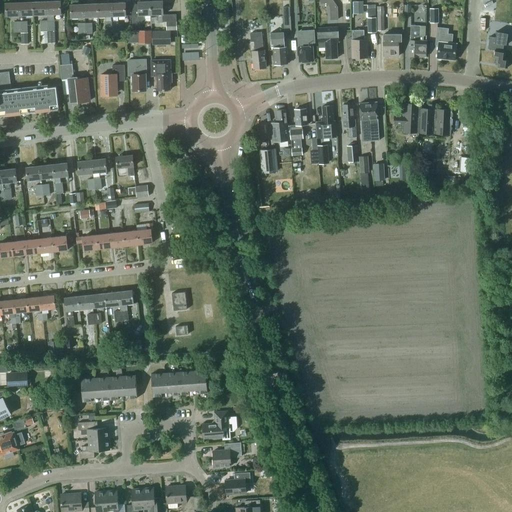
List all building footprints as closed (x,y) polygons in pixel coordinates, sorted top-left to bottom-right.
[(364,0),(354,0),(354,10),(365,9),(364,0)] [(47,1),(33,2),(34,15),(47,15),(47,1)] [(60,1),(47,1),(47,15),(48,21),(54,21),(54,14),(61,14),(60,1)] [(140,23),(144,22),(145,22),(144,14),(150,14),(150,1),(138,2),(139,15),(132,15),(133,26),(140,26),(140,23)] [(150,1),(150,14),(157,14),(157,22),(162,22),(162,14),(163,14),(163,1),(150,1)] [(6,16),(20,16),(20,2),(6,3),(6,16)] [(33,2),(20,2),(20,16),(34,15),(33,2)] [(112,3),(112,16),(126,16),(125,2),(112,3)] [(85,17),(99,17),(98,3),(85,4),(85,17)] [(112,3),(98,3),(99,17),(112,16),(112,3)] [(71,18),(85,17),(85,4),(71,4),(71,18)] [(439,8),(431,8),(431,22),(439,22),(439,8)] [(488,30),(501,30),(501,15),(488,15),(488,30)] [(176,22),(166,22),(166,30),(176,30),(176,22)] [(410,55),(419,56),(419,55),(425,55),(426,40),(420,40),(420,25),(411,25),(410,55)] [(338,57),(337,40),(334,41),(334,37),(338,36),(338,26),(318,27),(319,47),(325,47),(326,58),(338,57)] [(437,27),(436,41),(439,41),(439,46),(438,58),(455,59),(457,43),(452,42),(453,33),(448,33),(448,28),(437,27)] [(353,57),(368,56),(368,48),(369,46),(369,41),(367,40),(367,39),(365,39),(364,29),(353,29),(353,39),(352,39),(353,57)] [(314,30),(297,31),(298,54),(300,54),(300,60),(313,60),(312,43),(315,42),(314,30)] [(150,31),(140,31),(140,43),(150,42),(150,31)] [(170,31),(152,32),(153,44),(171,43),(170,31)] [(286,46),(285,46),(284,31),(271,32),(272,43),(273,43),(275,64),(276,64),(276,65),(282,65),(282,63),(287,63),(287,53),(288,53),(288,48),(287,48),(286,46)] [(263,49),(262,40),(261,32),(250,33),(251,41),(254,40),(255,50),(252,50),(254,67),(266,66),(265,49),(263,49)] [(399,55),(399,41),(401,41),(401,34),(390,34),(391,39),(383,39),(384,55),(399,55)] [(507,67),(508,58),(505,57),(506,50),(503,50),(504,40),(498,39),(496,49),(495,49),(494,57),(496,57),(495,64),(498,64),(497,66),(507,67)] [(88,55),(91,48),(85,46),(82,52),(88,55)] [(184,57),(200,57),(200,49),(184,49),(184,57)] [(79,102),(90,101),(87,78),(77,79),(77,78),(74,78),(72,64),(70,64),(69,54),(61,55),(62,65),(60,65),(62,80),(69,79),(71,102),(79,101),(79,102)] [(146,59),(128,60),(129,76),(129,75),(133,75),(133,91),(146,90),(145,75),(146,75),(146,59)] [(157,74),(158,90),(170,89),(170,82),(172,82),(172,73),(171,73),(170,60),(151,60),(152,72),(158,71),(158,74),(157,74)] [(125,81),(125,64),(112,65),(113,74),(101,75),(101,86),(103,86),(103,93),(104,93),(104,95),(113,95),(113,93),(116,93),(115,81),(125,81)] [(0,115),(59,109),(56,86),(11,92),(9,71),(0,72),(0,115)] [(371,142),(369,103),(360,104),(362,132),(363,132),(363,142),(371,142)] [(369,103),(371,142),(380,141),(377,103),(369,103)] [(450,134),(452,110),(421,109),(421,104),(404,104),(404,115),(396,115),(395,125),(403,125),(403,132),(450,134)] [(344,126),(348,125),(349,138),(357,137),(355,120),(354,120),(353,105),(343,105),(344,114),(343,114),(344,126)] [(331,106),(322,107),(323,118),(322,118),(322,122),(316,123),(318,139),(337,137),(336,123),(334,123),(333,114),(332,114),(331,106)] [(293,156),(302,155),(301,138),(303,138),(302,126),(308,125),(307,109),(295,110),(297,126),(290,126),(293,156)] [(289,141),(286,110),(278,111),(278,119),(277,119),(277,123),(272,124),(274,142),(289,141)] [(328,145),(317,145),(318,150),(319,163),(319,164),(329,164),(328,145)] [(357,145),(348,146),(349,161),(358,160),(357,145)] [(275,149),(261,150),(263,172),(277,171),(275,149)] [(116,157),(117,168),(128,167),(129,175),(134,174),(134,166),(134,165),(133,155),(116,157)] [(366,156),(359,157),(360,173),(361,173),(362,173),(368,172),(366,156)] [(472,158),(461,157),(460,171),(471,172),(472,158)] [(106,158),(92,160),(93,173),(94,178),(100,177),(99,172),(107,171),(106,158)] [(80,174),(93,173),(92,160),(78,161),(80,174)] [(67,162),(53,164),(55,177),(56,182),(61,182),(60,176),(69,175),(67,162)] [(53,164),(40,165),(42,178),(55,177),(53,164)] [(28,180),(42,178),(40,165),(26,167),(28,180)] [(383,165),(374,165),(375,181),(384,181),(383,165)] [(4,189),(5,199),(12,199),(10,182),(17,181),(15,168),(2,170),(3,183),(4,183),(5,189),(4,189)] [(44,194),(42,184),(35,185),(36,195),(44,194)] [(149,196),(148,184),(135,186),(136,198),(149,196)] [(340,191),(332,191),(333,203),(341,202),(340,191)] [(85,202),(83,192),(76,193),(78,203),(85,202)] [(118,208),(116,200),(106,201),(107,209),(118,208)] [(149,211),(148,203),(134,204),(135,213),(149,211)] [(89,210),(80,211),(81,218),(90,217),(89,210)] [(23,224),(22,214),(15,214),(16,225),(23,224)] [(147,224),(148,229),(144,229),(137,230),(139,244),(152,243),(151,231),(153,231),(152,224),(147,224)] [(124,232),(126,246),(139,244),(137,230),(124,232)] [(110,233),(112,247),(126,246),(124,232),(110,233)] [(112,247),(110,233),(97,235),(99,249),(112,247)] [(99,249),(97,235),(83,236),(83,237),(77,237),(77,242),(83,242),(84,250),(99,249)] [(66,236),(53,237),(54,251),(68,250),(67,241),(73,241),(72,236),(66,236)] [(53,237),(39,239),(41,252),(54,251),(53,237)] [(27,254),(41,252),(39,239),(26,240),(27,254)] [(14,255),(27,254),(26,240),(12,242),(14,255)] [(0,256),(14,255),(12,242),(0,243),(0,256)] [(122,321),(128,320),(128,310),(127,304),(134,303),(132,290),(119,291),(121,304),(120,304),(120,311),(121,311),(122,321)] [(119,291),(107,293),(108,306),(120,304),(121,304),(119,291)] [(174,310),(187,309),(185,291),(172,292),(174,310)] [(107,293),(94,294),(96,307),(108,306),(107,293)] [(94,294),(82,296),(83,309),(96,307),(94,294)] [(42,309),(42,313),(43,320),(47,319),(47,314),(49,314),(48,309),(56,308),(54,295),(40,296),(42,309)] [(40,296),(27,298),(28,311),(42,309),(40,296)] [(65,298),(68,320),(68,327),(75,326),(74,316),(73,310),(83,309),(82,296),(65,298)] [(27,298),(14,299),(15,312),(28,311),(27,298)] [(15,312),(14,299),(0,301),(2,314),(9,313),(10,317),(11,317),(11,324),(16,323),(15,316),(15,312)] [(176,326),(177,334),(189,333),(188,324),(176,326)] [(74,347),(73,336),(65,336),(66,348),(74,347)] [(63,340),(54,341),(55,354),(64,353),(63,340)] [(208,393),(206,370),(179,371),(180,395),(208,393)] [(152,373),(153,397),(180,395),(179,371),(152,373)] [(27,372),(7,374),(8,386),(28,384),(27,372)] [(137,398),(136,375),(109,376),(110,400),(137,398)] [(110,400),(109,376),(81,378),(83,402),(110,400)] [(0,419),(11,414),(3,397),(0,398),(0,419)] [(203,424),(204,439),(223,437),(223,439),(223,440),(231,439),(231,438),(230,439),(229,431),(232,431),(231,430),(234,430),(236,427),(236,417),(237,417),(236,416),(228,417),(228,411),(214,412),(215,423),(203,424)] [(33,418),(25,420),(24,418),(12,421),(15,430),(26,426),(34,423),(33,418)] [(109,438),(108,428),(93,429),(93,421),(78,422),(79,430),(81,430),(81,434),(89,434),(89,440),(109,438)] [(0,455),(14,451),(13,450),(20,448),(18,445),(25,443),(22,432),(13,435),(12,431),(0,434),(0,455)] [(95,458),(94,451),(110,450),(109,438),(89,440),(89,446),(82,446),(83,451),(80,451),(81,458),(95,458)] [(230,457),(242,456),(241,442),(226,443),(227,450),(213,451),(214,467),(231,466),(230,457)] [(245,484),(251,483),(250,472),(234,473),(234,480),(226,480),(226,494),(246,493),(245,484)] [(194,511),(194,498),(186,499),(185,485),(166,487),(168,503),(169,508),(178,507),(178,502),(182,502),(183,511),(194,511)] [(144,508),(144,498),(143,488),(132,489),(133,505),(127,505),(127,511),(138,511),(138,508),(144,508)] [(154,488),(144,488),(143,488),(144,498),(144,508),(150,507),(150,511),(160,511),(160,500),(155,500),(154,488)] [(118,511),(117,490),(106,491),(108,511),(113,510),(113,511),(118,511)] [(101,511),(102,511),(108,511),(106,491),(95,492),(96,506),(90,507),(90,511),(101,511)] [(89,511),(89,504),(82,505),(81,493),(74,494),(61,495),(62,511),(78,510),(78,511),(89,511)] [(260,511),(260,500),(245,501),(245,507),(236,508),(236,511),(260,511)]
